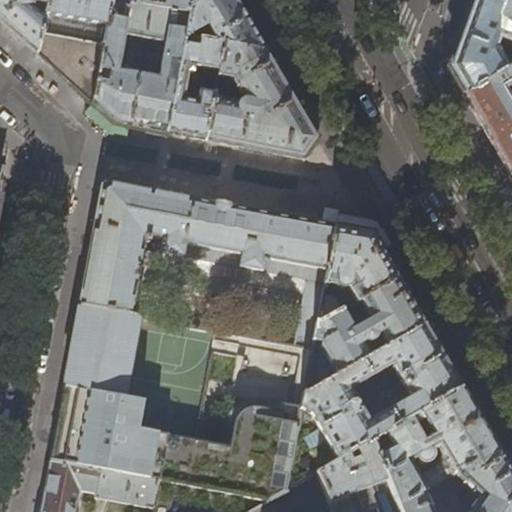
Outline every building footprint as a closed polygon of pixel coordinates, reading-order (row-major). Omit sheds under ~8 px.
[(35,55),(47,0),(0,0),(0,22),(1,24),(35,55)] [(91,105),(111,0),(47,0),(35,55),(57,74),(91,105)] [(183,38),(188,14),(180,13),(111,0),(91,105),(113,125),(133,129),(165,135),(176,74),(169,73),(171,65),(178,66),(182,46),(183,38)] [(111,0),(180,13),(187,9),(182,0),(194,0),(197,3),(201,0),(111,0)] [(234,0),(201,0),(197,3),(187,9),(180,13),(188,14),(183,38),(198,41),(204,42),(205,36),(200,29),(206,26),(217,45),(222,46),(261,53),(264,51),(238,6),(234,0)] [(511,0),(472,0),(458,39),(448,68),(452,76),(463,95),(505,71),(493,51),(496,41),(511,46),(511,0)] [(441,66),(448,68),(458,39),(451,36),(441,66)] [(217,45),(204,42),(198,41),(197,49),(182,46),(178,66),(176,74),(165,135),(182,138),(204,142),(213,93),(199,90),(196,104),(182,101),(189,66),(217,72),(222,46),(217,45)] [(264,51),(261,53),(222,46),(217,72),(213,93),(204,142),(253,151),(301,161),(316,140),(290,95),(264,51)] [(511,66),(505,71),(463,95),(484,131),(509,174),(511,171),(511,66)] [(92,237),(78,307),(80,307),(139,318),(146,319),(148,311),(131,308),(142,251),(315,283),(314,287),(309,286),(301,332),(279,328),(276,343),(311,349),(315,327),(334,228),(331,227),(331,226),(327,226),(327,227),(234,209),(234,208),(220,205),(208,203),(208,204),(109,185),(105,184),(105,185),(101,187),(100,187),(99,191),(100,192),(95,218),(94,218),(93,222),(94,222),(92,237)] [(349,231),(334,228),(315,327),(341,312),(335,301),(337,292),(339,293),(341,288),(342,289),(344,290),(346,290),(347,289),(352,300),(350,301),(353,305),(359,301),(397,280),(383,255),(371,235),(349,231)] [(408,299),(397,280),(359,301),(369,320),(352,330),(341,312),(315,327),(311,349),(302,396),(424,325),(408,299)] [(138,321),(139,318),(80,307),(78,307),(78,308),(77,308),(77,310),(78,310),(73,333),(72,332),(72,335),(73,335),(68,358),(67,360),(68,360),(64,383),(63,382),(62,385),(63,385),(58,416),(49,462),(119,476),(120,468),(117,464),(110,463),(122,399),(124,399),(124,397),(123,397),(124,394),(123,394),(127,373),(128,373),(129,370),(128,369),(132,348),(133,348),(134,345),(133,345),(137,321),(138,321)] [(284,493),(316,474),(371,442),(461,389),(441,355),(424,325),(302,396),(298,415),(284,493)] [(423,493),(453,475),(469,465),(476,476),(501,460),(477,418),(461,389),(371,442),(397,508),(423,493)] [(284,493),(298,415),(248,406),(235,415),(235,417),(232,417),(231,419),(234,420),(219,495),(266,504),(284,493)] [(398,511),(397,508),(371,442),(316,474),(331,511),(398,511)] [(511,511),(511,478),(501,460),(476,476),(469,465),(453,475),(477,499),(468,511),(463,509),(460,511),(429,511),(423,493),(397,508),(398,511),(511,511)] [(157,483),(119,476),(49,462),(43,493),(39,511),(73,511),(77,492),(95,495),(95,500),(152,510),(157,483)] [(331,511),(316,474),(284,493),(266,504),(251,511),(331,511)]
